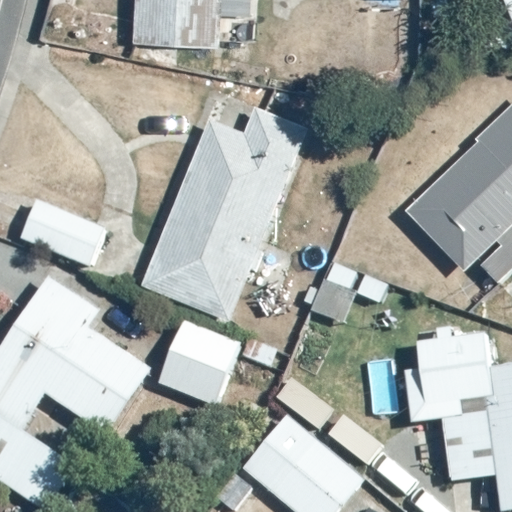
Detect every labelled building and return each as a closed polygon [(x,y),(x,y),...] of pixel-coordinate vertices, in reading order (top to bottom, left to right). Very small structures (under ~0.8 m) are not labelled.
[(217,0),(133,0),(131,45),(215,49),(217,0)] [(409,0),(347,0),(348,5),(409,8),(409,0)] [(477,142),(405,210),(463,271),(511,224),(511,103),(474,139),(477,142)] [(209,117),(139,287),(228,323),(309,129),(254,106),(244,131),(209,117)] [(110,230),(39,202),(23,241),(95,269),(110,230)] [(49,274),(0,347),(0,478),(43,507),(72,462),(20,428),(44,391),(108,433),(152,367),(90,326),(101,309),(49,274)] [(278,358),(245,344),(184,319),(158,384),(218,409),(230,381),(263,394),(278,358)] [(486,396),(501,510),(511,508),(511,363),(491,366),(486,332),(416,341),(420,368),(404,370),(411,421),(463,414),(462,399),(486,396)] [(342,511),(367,482),(286,416),(244,468),(297,511),(342,511)]
